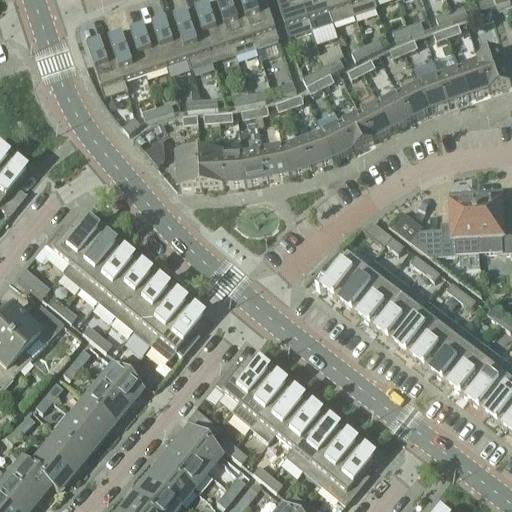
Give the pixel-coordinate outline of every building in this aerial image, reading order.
[(264,0),(250,0),(241,3),(257,52),(280,44),(264,0)] [(312,33),(300,0),(275,0),(289,41),(312,33)] [(324,0),(300,0),(312,33),(333,26),(324,0)] [(348,0),(324,0),(333,26),(355,19),(348,0)] [(372,0),(348,0),(355,19),(377,12),(374,2),(373,2),(372,0)] [(496,9),(493,0),(479,4),(481,14),(496,9)] [(509,0),(493,0),(496,9),(511,5),(509,0)] [(241,3),(219,10),(235,59),(257,52),(241,3)] [(219,10),(197,18),(214,67),(235,59),(219,10)] [(464,10),(450,15),(453,24),(467,19),(464,10)] [(453,24),(450,15),(436,20),(439,29),(453,24)] [(477,22),(480,30),(494,26),(492,17),(477,22)] [(197,18),(176,25),(189,64),(188,65),(191,74),(214,67),(197,18)] [(176,25),(154,32),(167,72),(188,65),(189,64),(176,25)] [(421,25),(407,30),(410,39),(424,34),(421,25)] [(459,28),(446,33),(449,41),(462,37),(459,28)] [(410,39),(407,30),(393,36),(396,45),(410,39)] [(154,32),(132,39),(145,79),(167,72),(154,32)] [(449,41),(446,33),(434,37),(437,46),(449,41)] [(132,39),(111,47),(124,86),(125,86),(145,79),(132,39)] [(379,43),(365,50),(370,58),(383,51),(379,43)] [(415,44),(402,50),(406,58),(418,53),(415,44)] [(124,86),(111,47),(88,54),(105,103),(128,95),(125,86),(124,86)] [(370,58),(365,50),(352,57),(356,65),(370,58)] [(406,58),(402,50),(390,55),(394,63),(406,58)] [(511,85),(501,54),(479,61),(491,94),(511,87),(511,85)] [(478,63),(459,69),(470,101),(489,94),(490,95),(491,94),(479,61),(478,62),(478,63)] [(372,64),(360,70),(364,78),(376,72),(372,64)] [(330,68),(316,75),(321,83),(334,76),(330,68)] [(459,69),(439,77),(450,108),(470,101),(459,69)] [(364,78),(360,70),(348,76),(352,84),(364,78)] [(321,83),(316,75),(303,82),(307,90),(321,83)] [(439,77),(417,85),(431,115),(450,108),(439,77)] [(331,79),(319,85),(323,93),(335,87),(331,79)] [(279,90),(282,99),(296,94),(293,85),(279,90)] [(323,93),(319,85),(307,91),(311,99),(323,93)] [(417,85),(397,95),(413,124),(431,115),(417,85)] [(263,95),(248,98),(250,107),(265,105),(263,95)] [(397,95),(378,105),(393,134),(413,124),(397,95)] [(250,107),(248,98),(233,101),(235,110),(250,107)] [(301,100),(289,104),(292,112),(304,108),(301,100)] [(218,103),(202,104),(203,113),(218,112),(218,103)] [(203,113),(202,104),(187,105),(188,115),(203,113)] [(292,112),(289,104),(276,108),(279,117),(292,112)] [(378,105),(359,115),(375,145),(376,144),(375,143),(393,134),(378,105)] [(171,107),(157,112),(160,121),(174,116),(171,107)] [(268,111),(255,113),(256,122),(269,119),(268,111)] [(160,121),(157,112),(142,117),(145,126),(160,121)] [(256,122),(255,113),(242,116),(243,124),(256,122)] [(359,115),(339,124),(355,155),(375,145),(359,115)] [(233,117),(219,118),(219,127),(233,126),(233,117)] [(219,127),(219,118),(204,119),(205,128),(219,127)] [(183,122),(184,130),(199,129),(198,120),(183,122)] [(123,132),(129,139),(141,129),(134,121),(123,132)] [(339,124),(321,134),(335,164),(354,155),(355,155),(339,124)] [(163,128),(154,132),(157,138),(166,134),(163,128)] [(321,134),(302,141),(313,172),(335,164),(321,134)] [(302,141),(282,147),(291,180),(313,172),(302,141)] [(282,147),(262,151),(269,184),(291,180),(282,147)] [(262,151),(243,155),(247,189),(269,184),(262,151)] [(223,156),(221,156),(224,191),(225,191),(225,190),(247,189),(243,155),(223,156)] [(221,156),(200,157),(202,192),(224,191),(221,156)] [(202,192),(200,157),(177,158),(180,193),(202,192)] [(25,180),(7,165),(0,172),(0,212),(9,221),(27,199),(16,190),(25,180)] [(480,259),(511,256),(511,231),(503,231),(502,205),(502,196),(476,197),(480,259)] [(441,261),(480,259),(476,197),(451,199),(451,207),(452,207),(453,234),(420,236),(411,248),(429,262),(441,261)] [(45,250),(69,269),(69,270),(96,238),(77,223),(68,234),(62,229),(45,250)] [(384,251),(386,248),(392,241),(372,226),(362,234),(384,251)] [(62,277),(81,292),(113,253),(96,238),(69,270),(69,269),(62,277)] [(392,241),(386,248),(398,258),(404,250),(392,241)] [(81,292),(98,307),(131,267),(113,253),(81,292)] [(323,291),(342,306),(367,273),(367,272),(343,254),(326,276),(332,280),(323,291)] [(410,267),(422,276),(428,269),(416,259),(410,267)] [(342,306),(360,320),(392,279),(373,264),(367,272),(367,273),(342,306)] [(98,307),(116,321),(148,282),(131,267),(98,307)] [(428,269),(422,276),(434,285),(440,278),(428,269)] [(17,283),(42,304),(50,294),(25,273),(17,283)] [(360,320),(378,334),(404,301),(410,294),(409,293),(410,292),(393,279),(392,280),(392,279),(360,320)] [(116,321),(133,336),(166,296),(148,282),(116,321)] [(446,295),(459,304),(465,296),(452,287),(446,295)] [(133,336),(151,350),(184,311),(166,296),(133,336)] [(465,296),(459,304),(471,313),(476,306),(465,296)] [(47,308),(59,318),(65,311),(54,301),(47,308)] [(378,334),(396,347),(422,315),(421,314),(404,301),(378,334)] [(6,306),(0,311),(0,335),(23,357),(39,340),(47,348),(56,338),(64,330),(57,324),(42,312),(36,319),(34,317),(26,326),(6,307),(7,307),(6,306)] [(396,347),(415,361),(446,321),(427,306),(421,314),(422,315),(396,347)] [(486,318),(499,327),(504,320),(492,310),(486,318)] [(65,311),(59,318),(71,328),(77,320),(65,311)] [(184,311),(151,350),(169,365),(176,358),(182,363),(199,342),(193,337),(202,326),(184,311)] [(511,325),(504,320),(499,327),(511,336),(511,334),(511,325)] [(415,361),(433,375),(464,335),(446,321),(415,361)] [(82,337),(94,347),(101,340),(89,330),(82,337)] [(23,357),(0,335),(0,397),(14,382),(14,381),(29,365),(30,366),(31,365),(23,357)] [(433,375),(451,389),(482,349),(464,335),(433,375)] [(101,340),(94,347),(106,357),(112,349),(101,340)] [(451,389),(469,403),(500,362),(482,349),(451,389)] [(83,354),(73,367),(80,373),(90,360),(83,354)] [(118,366),(130,376),(136,369),(124,359),(118,366)] [(469,403),(487,417),(511,384),(511,371),(500,362),(469,403)] [(215,390),(239,410),(266,378),(247,363),(238,374),(232,369),(215,390)] [(80,373),(73,367),(63,379),(70,385),(80,373)] [(136,369),(130,376),(141,386),(147,378),(136,369)] [(113,371),(99,388),(129,413),(139,400),(137,399),(141,394),(113,371)] [(232,417),(251,432),(283,393),(266,378),(239,410),(232,417)] [(511,384),(487,417),(505,431),(511,422),(511,384)] [(56,388),(45,400),(53,406),(63,394),(56,388)] [(99,388),(85,405),(113,428),(117,424),(118,425),(129,413),(99,388)] [(269,448),(275,440),(275,439),(301,407),(283,393),(251,432),(269,448)] [(53,406),(45,400),(35,412),(42,418),(53,406)] [(85,405),(72,421),(71,422),(101,446),(112,433),(110,432),(113,428),(85,405)] [(275,439),(275,440),(291,453),(292,454),(318,422),(301,407),(275,439)] [(187,423),(212,444),(220,434),(195,414),(187,423)] [(53,435),(57,439),(58,438),(86,461),(89,457),(91,459),(101,446),(71,422),(72,421),(67,418),(53,435)] [(28,420),(17,431),(23,438),(35,427),(28,420)] [(285,461),(303,476),(336,436),(318,422),(292,454),(291,453),(285,461)] [(23,438),(17,431),(5,443),(12,449),(23,438)] [(183,437),(173,449),(206,477),(220,459),(189,433),(185,438),(183,437)] [(303,476),(321,490),(354,451),(336,436),(303,476)] [(57,439),(44,455),(74,480),(84,467),(82,466),(86,461),(58,438),(57,439)] [(218,449),(229,458),(235,451),(224,441),(218,449)] [(165,463),(161,467),(192,493),(206,477),(173,449),(163,462),(165,463)] [(235,451),(229,458),(241,468),(247,461),(235,451)] [(354,451),(321,490),(345,511),(369,482),(363,477),(372,466),(354,451)] [(44,455),(31,471),(30,472),(52,490),(51,491),(57,496),(61,491),(63,492),(74,480),(44,455)] [(4,479),(8,483),(9,482),(37,505),(40,501),(42,502),(51,491),(52,490),(30,472),(31,471),(23,464),(23,465),(18,461),(4,479)] [(156,470),(146,483),(178,510),(192,493),(161,467),(158,471),(156,470)] [(253,478),(264,487),(270,480),(259,470),(253,478)] [(270,480),(264,487),(276,497),(282,490),(270,480)] [(9,482),(8,483),(0,492),(0,502),(11,511),(33,511),(35,511),(33,509),(37,505),(9,482)] [(237,482),(227,494),(235,501),(245,489),(237,482)] [(137,496),(134,501),(147,511),(176,511),(178,510),(146,483),(136,495),(137,496)] [(250,492),(239,504),(247,510),(257,498),(250,492)] [(225,511),(235,501),(227,494),(217,506),(223,511),(225,511)] [(288,507),(294,511),(303,511),(306,509),(294,499),(288,507)] [(129,503),(121,511),(147,511),(134,501),(131,505),(129,503)] [(11,511),(0,502),(0,511),(11,511)]
